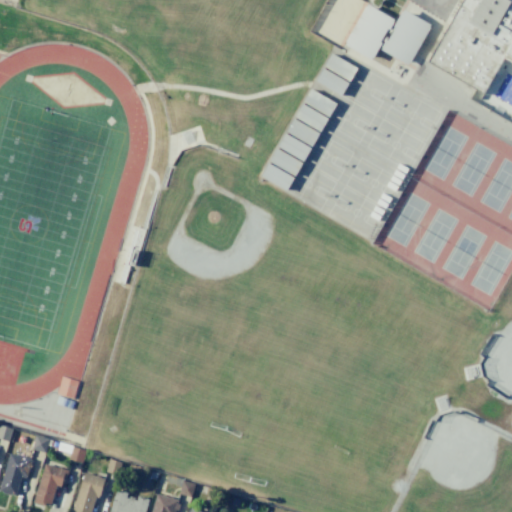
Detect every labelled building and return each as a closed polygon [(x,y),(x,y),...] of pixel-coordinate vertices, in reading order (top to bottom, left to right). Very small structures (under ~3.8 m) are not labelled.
[(511,63),(503,58),(482,95),(473,90),(428,62),(463,0),(511,0),(511,63)] [(366,4),(394,19),(371,60),(344,45),(366,4)] [(403,10),(429,25),(406,65),(381,50),(403,10)] [(470,97),(486,105),(488,100),(482,97),(484,94),(474,89),(470,97)] [(143,231),(129,226),(114,278),(122,281),(127,264),(133,266),(143,231)] [(48,439),(36,435),(32,448),(44,452),(48,439)] [(68,459),(80,462),(83,450),(71,447),(68,459)] [(0,484),(0,491),(15,496),(20,476),(26,478),(31,459),(8,453),(0,484)] [(49,506),(55,485),(61,487),(66,469),(43,463),(33,502),(49,506)] [(72,511),(92,511),(101,477),(82,472),(72,511)] [(127,492),(114,489),(108,511),(144,511),(147,498),(136,496),(136,499),(126,497),(127,492)]
